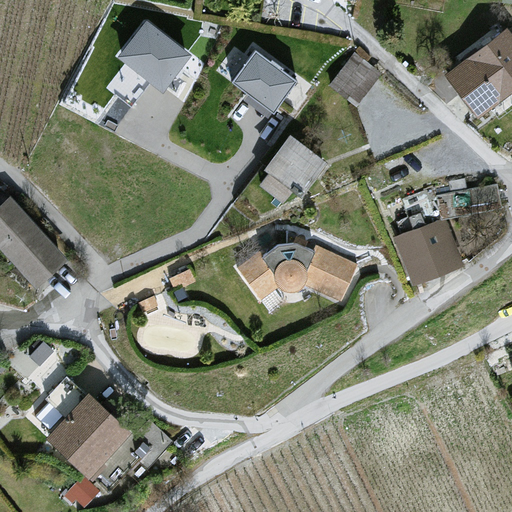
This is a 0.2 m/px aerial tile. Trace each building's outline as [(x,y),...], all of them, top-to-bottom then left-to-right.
[(189,55),(147,23),(121,57),(163,90),(189,55)] [(511,41),(500,25),(434,74),(469,120),(511,87),(511,41)] [(294,82),(256,54),(235,83),(273,110),(294,82)] [(351,61),(329,87),(353,106),(375,77),(351,61)] [(285,135),(255,171),(260,177),(255,187),(276,203),(287,184),(296,194),(319,166),(285,135)] [(3,195),(0,197),(0,259),(29,293),(63,263),(3,195)] [(436,222),(386,238),(401,284),(451,268),(436,222)] [(251,257),(231,270),(254,303),(269,293),(281,295),(294,290),(298,286),(333,304),(351,266),(314,249),(305,253),(290,245),(271,247),(255,260),(251,257)] [(41,335),(16,362),(43,387),(68,360),(41,335)] [(511,352),(499,357),(511,396),(511,352)] [(121,436),(79,397),(34,447),(76,485),(121,436)]
